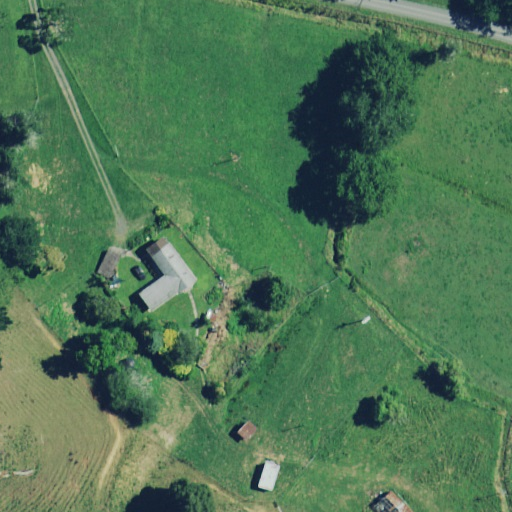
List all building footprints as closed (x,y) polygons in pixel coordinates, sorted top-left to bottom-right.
[(159,279),(138,293),(151,313),(196,283),(169,246),(147,261),(159,279)] [(119,259),(108,253),(97,274),(109,280),(119,259)] [(256,430),(248,424),(239,435),(247,441),(256,430)] [(278,468),(265,465),(259,488),(272,492),(278,468)] [(409,511),(387,491),(372,507),(376,511),(409,511)]
